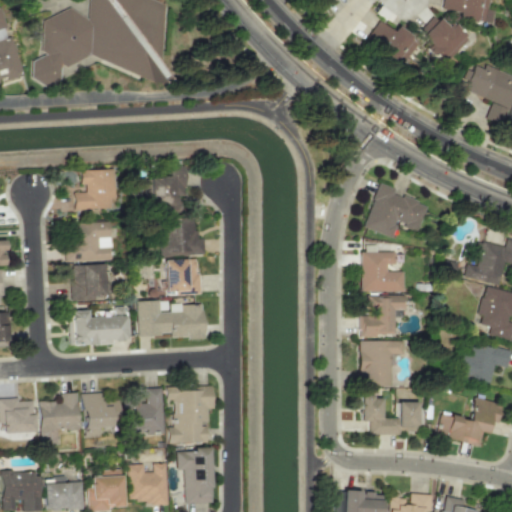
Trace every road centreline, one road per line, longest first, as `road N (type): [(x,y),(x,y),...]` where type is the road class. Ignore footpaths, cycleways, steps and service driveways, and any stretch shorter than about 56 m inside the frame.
road 1 (residential): [(373,133),(334,223),(329,439),(345,458),(511,479)]
road 2 (residential): [(231,511),(232,213),(220,179)]
road 3 (secondary): [(511,177),(392,116),(322,63),(262,0)]
road 4 (secondary): [(274,50),(373,133),(511,203)]
road 5 (residential): [(232,354),(0,368)]
road 6 (residential): [(42,366),(31,191)]
